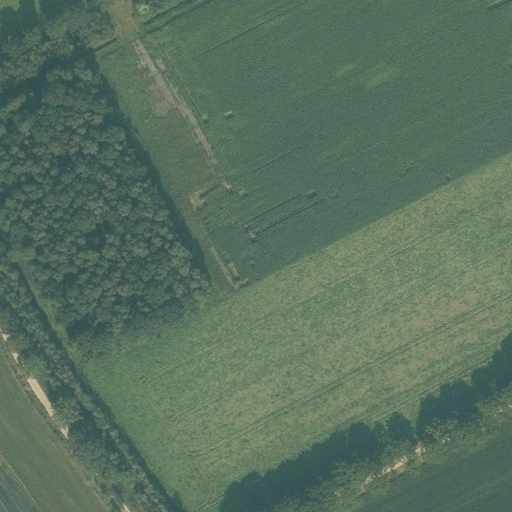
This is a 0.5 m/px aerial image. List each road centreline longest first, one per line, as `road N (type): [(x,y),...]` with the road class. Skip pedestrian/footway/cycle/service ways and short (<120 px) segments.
road 1 (track): [(302,511),(511,404)]
road 2 (track): [(0,323),(39,395),(126,511)]
